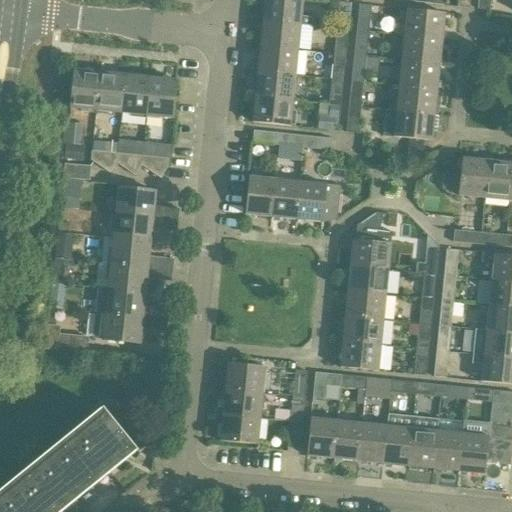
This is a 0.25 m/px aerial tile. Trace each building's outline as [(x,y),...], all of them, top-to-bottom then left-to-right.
[(311,19),(301,17),(303,0),(302,0),(264,0),(262,22),(300,26),(310,27),(311,19)] [(469,0),(457,0),(457,8),(469,9),(469,0)] [(488,11),(489,0),(477,0),(476,10),(488,11)] [(339,4),(336,30),(348,31),(350,5),(339,4)] [(359,6),(356,32),(368,33),(370,7),(359,6)] [(406,11),(403,37),(441,41),(444,15),(406,11)] [(262,22),(259,47),(298,51),(300,26),(262,22)] [(345,56),(348,31),(336,30),(334,55),(345,56)] [(365,58),(368,33),(356,32),(353,57),(365,58)] [(441,41),(403,37),(401,62),(439,66),(441,41)] [(259,47),(257,72),(295,76),(298,51),(259,47)] [(334,55),(331,80),(343,81),(345,56),(334,55)] [(353,57),(351,82),(363,83),(365,58),(353,57)] [(401,62),(398,87),(436,91),(439,66),(401,62)] [(80,113),(95,115),(99,74),(74,71),(70,109),(80,110),(80,113)] [(254,98),(293,102),(295,76),(257,72),(254,98)] [(111,116),(112,113),(121,114),(125,76),(99,74),(95,115),(111,116)] [(150,79),(125,76),(121,114),(146,117),(150,79)] [(150,79),(146,117),(171,119),(175,82),(150,79)] [(331,80),(328,105),(340,106),(343,81),(331,80)] [(351,82),(348,107),(360,108),(363,83),(351,82)] [(390,86),(387,111),(434,116),(436,91),(398,87),(390,86)] [(293,102),(254,98),(252,124),(290,128),(290,126),(294,126),(296,112),(292,112),(293,102)] [(338,130),(340,106),(328,105),(327,118),(326,129),(338,130)] [(357,135),(360,108),(348,107),(345,133),(357,135)] [(296,120),(315,121),(315,109),(297,109),(296,120)] [(431,142),(434,116),(387,111),(385,137),(409,140),(424,141),(431,142)] [(326,132),(326,129),(327,118),(317,117),(316,130),(326,132)] [(252,144),(278,147),(279,135),(253,132),(252,144)] [(278,147),(303,149),(305,137),(279,135),(278,147)] [(330,140),(305,137),(303,149),(329,152),(330,140)] [(424,141),(409,140),(407,159),(422,161),(424,141)] [(156,144),(154,159),(167,160),(166,169),(170,170),(173,146),(156,144)] [(79,146),(66,145),(65,159),(77,161),(79,146)] [(91,152),(90,161),(109,174),(116,164),(117,155),(91,152)] [(142,157),(117,155),(116,164),(134,177),(141,166),(142,157)] [(154,159),(142,157),(141,166),(159,179),(166,169),(167,160),(154,159)] [(449,196),(483,200),(487,162),(461,159),(460,171),(451,170),(442,177),(441,187),(449,196)] [(511,165),(511,164),(487,162),(483,200),(508,202),(511,165)] [(64,165),(63,179),(89,182),(90,168),(64,165)] [(244,216),(271,218),(274,180),(248,178),(244,216)] [(274,180),(271,218),(296,221),(299,183),(274,180)] [(337,186),(299,183),(296,221),(322,224),(322,219),(336,220),(337,214),(339,214),(341,197),(339,197),(340,187),(337,186)] [(155,193),(116,189),(113,215),(177,221),(178,210),(153,207),(155,193)] [(113,215),(111,240),(149,244),(151,230),(176,232),(177,221),(113,215)] [(428,220),(428,233),(449,233),(449,225),(441,225),(441,220),(428,220)] [(453,243),(479,246),(480,234),(454,231),(453,243)] [(55,246),(72,248),(73,236),(56,234),(55,246)] [(505,236),(480,234),(479,246),(504,248),(505,236)] [(148,257),(149,244),(111,240),(103,239),(100,264),(108,265),(172,271),(173,260),(148,257)] [(352,241),(349,267),(388,271),(391,245),(352,241)] [(426,248),(423,275),(435,276),(438,249),(426,248)] [(446,250),(443,277),(455,278),(458,252),(446,250)] [(492,264),(490,281),(511,283),(511,257),(481,254),(481,263),(492,264)] [(108,265),(105,290),(144,294),(146,280),(171,282),(172,271),(108,265)] [(349,267),(347,292),(385,296),(388,271),(349,267)] [(65,284),(66,274),(53,273),(52,283),(65,284)] [(423,275),(420,300),(433,301),(435,276),(423,275)] [(443,277),(441,302),(453,303),(455,278),(443,277)] [(511,283),(490,281),(488,306),(511,308),(511,283)] [(97,289),(95,314),(167,321),(168,310),(143,308),(144,294),(105,290),(97,289)] [(347,292),(344,317),(383,321),(385,296),(347,292)] [(420,300),(418,325),(430,326),(433,301),(420,300)] [(50,302),(49,310),(63,311),(64,304),(50,302)] [(441,302),(438,327),(450,328),(453,303),(441,302)] [(511,308),(488,306),(485,331),(511,334),(511,308)] [(166,333),(167,321),(95,314),(92,340),(139,344),(141,330),(166,333)] [(344,317),(342,342),(381,346),(383,321),(344,317)] [(418,325),(415,350),(428,351),(430,326),(418,325)] [(58,335),(59,327),(54,327),(47,326),(45,349),(85,354),(87,338),(58,335)] [(438,327),(436,352),(448,353),(450,328),(438,327)] [(483,356),(511,359),(511,334),(485,331),(485,332),(476,331),(473,355),(483,356)] [(339,369),(378,372),(381,346),(342,342),(339,369)] [(425,377),(428,351),(415,350),(413,376),(425,377)] [(445,379),(448,353),(436,352),(433,378),(445,379)] [(511,359),(483,356),(480,383),(511,385),(511,359)] [(227,365),(224,391),(262,395),(265,368),(227,365)] [(294,371),(292,398),(304,399),(306,372),(294,371)] [(325,387),(339,388),(341,376),(314,373),(312,400),(324,401),(325,387)] [(366,378),(341,376),(339,388),(357,390),(356,404),(363,405),(366,378)] [(376,392),(390,393),(391,381),(377,380),(376,392)] [(416,384),(391,381),(390,393),(415,396),(416,384)] [(415,396),(440,398),(441,386),(416,384),(415,396)] [(466,389),(441,386),(440,398),(465,401),(466,389)] [(492,391),(466,389),(465,401),(491,403),(492,391)] [(262,395),(224,391),(222,416),(259,420),(262,395)] [(511,393),(492,391),(491,403),(511,405),(511,393)] [(289,423),(301,424),(304,399),(292,398),(289,423)] [(511,417),(511,405),(491,403),(490,416),(511,417)] [(0,511),(52,511),(131,449),(134,453),(136,452),(101,409),(100,410),(103,415),(0,498),(0,511)] [(387,415),(386,426),(382,465),(432,470),(436,431),(438,421),(387,415)] [(259,420),(222,416),(219,442),(257,446),(259,420)] [(511,417),(490,416),(489,428),(511,429),(511,417)] [(336,421),(310,419),(306,457),(332,460),(336,421)] [(361,424),(336,421),(332,460),(357,462),(361,424)] [(301,424),(289,423),(287,449),(298,450),(301,424)] [(357,462),(382,465),(386,426),(361,424),(357,462)] [(266,427),(267,444),(283,443),(281,425),(266,427)] [(488,437),(461,434),(458,473),(484,475),(485,463),(486,451),(487,439),(511,442),(511,434),(511,429),(489,428),(488,437)] [(461,434),(436,431),(432,470),(458,473),(461,434)] [(487,439),(486,451),(510,454),(511,442),(487,439)] [(509,466),(510,454),(486,451),(485,463),(509,466)]
